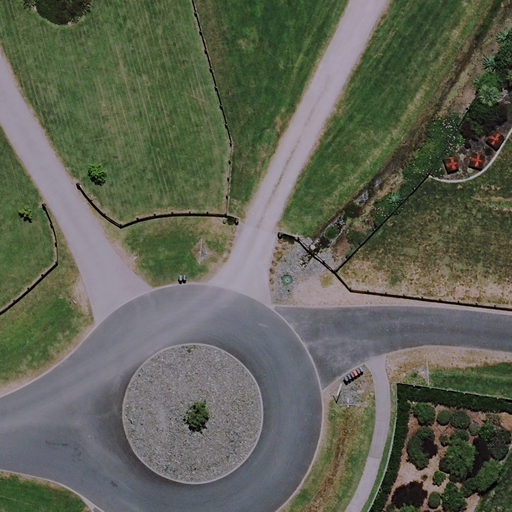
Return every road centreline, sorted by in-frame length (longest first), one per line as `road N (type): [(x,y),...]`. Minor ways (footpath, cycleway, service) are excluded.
road 1 (residential): [(277,357),(230,319),(170,313),(117,342),(99,367),(89,426)]
road 2 (residential): [(277,357),(413,328),(511,334)]
road 3 (residential): [(217,511),(266,484),(285,456),(294,422),(277,357)]
road 4 (residential): [(89,426),(115,483),(163,511)]
